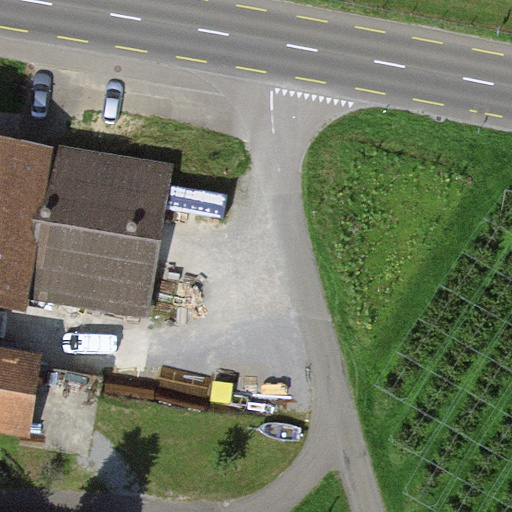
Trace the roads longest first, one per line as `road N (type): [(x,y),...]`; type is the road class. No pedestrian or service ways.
road 1 (unclassified): [(282,45),(274,87),(277,156),(346,428)]
road 2 (primary): [(282,45),(18,0)]
road 3 (primary): [(511,90),(282,45)]
road 4 (residential): [(346,428),(291,492),(255,511)]
road 5 (residential): [(121,511),(0,505)]
